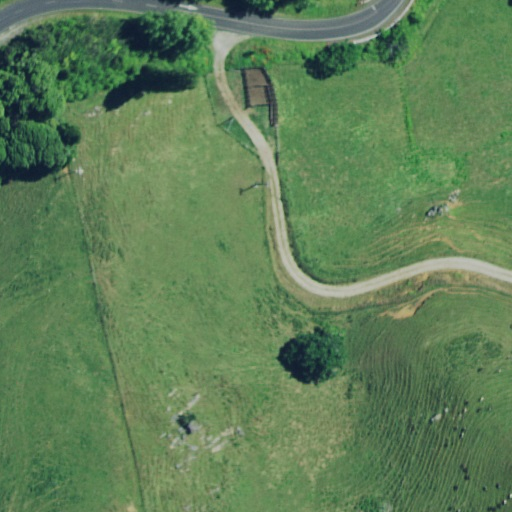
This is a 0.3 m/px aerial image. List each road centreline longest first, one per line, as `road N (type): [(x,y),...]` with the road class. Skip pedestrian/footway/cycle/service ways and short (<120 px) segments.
road 1 (track): [(230,19),(224,83),(274,178),(293,270),(313,290),(372,285),(429,263),(511,277)]
road 2 (unclassified): [(114,0),(303,30),(356,22),(394,0)]
